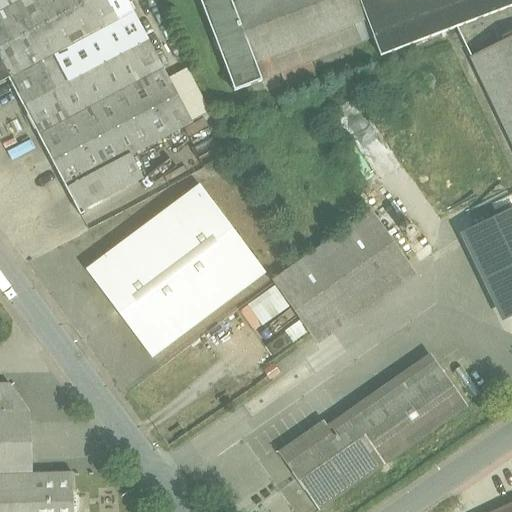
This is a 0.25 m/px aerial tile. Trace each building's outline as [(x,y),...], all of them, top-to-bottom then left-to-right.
[(127,0),(0,0),(0,83),(9,78),(80,211),(144,177),(132,155),(193,122),(127,0)] [(263,80),(233,0),(202,0),(237,90),(263,80)] [(363,0),(233,0),(263,80),(283,73),(288,88),(318,77),(313,62),(377,39),(378,38),(363,0)] [(511,0),(363,0),(378,38),(377,39),(383,56),(511,6),(511,0)] [(511,37),(470,57),(511,143),(511,37)] [(201,185),(87,270),(153,358),(266,273),(201,185)] [(373,212),(274,282),(309,331),(408,262),(373,212)] [(511,215),(470,236),(511,322),(511,215)] [(360,409),(327,433),(321,424),(280,453),(321,511),(469,407),(440,366),(366,417),(360,409)] [(9,385),(0,385),(0,475),(32,475),(30,414),(9,385)] [(32,475),(0,475),(0,511),(73,511),(72,473),(32,475)]
